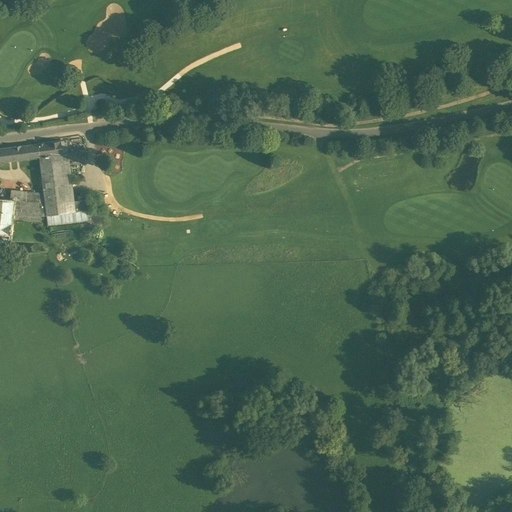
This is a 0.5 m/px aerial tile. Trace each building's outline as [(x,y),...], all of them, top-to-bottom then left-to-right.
[(63,154),(62,140),(37,144),(38,157),(39,157),(40,171),(43,194),(44,203),(46,215),(69,213),(69,212),(68,202),(63,154)] [(68,202),(74,201),(68,140),(62,140),(63,154),(68,202)] [(0,162),(38,157),(37,144),(0,148),(0,162)] [(20,201),(21,192),(12,191),(11,200),(20,201)] [(44,203),(43,194),(37,193),(21,192),(20,201),(44,203)] [(46,215),(44,203),(20,201),(11,200),(10,200),(10,202),(11,202),(9,218),(19,219),(19,215),(40,217),(40,221),(41,221),(40,216),(46,215)] [(68,202),(69,212),(87,210),(86,200),(74,201),(68,202)] [(11,202),(10,202),(0,201),(0,232),(8,234),(9,218),(11,202)] [(69,213),(46,215),(47,225),(88,220),(87,210),(69,213)]
